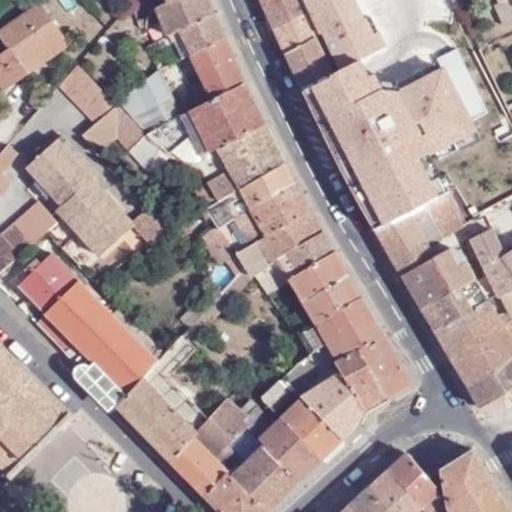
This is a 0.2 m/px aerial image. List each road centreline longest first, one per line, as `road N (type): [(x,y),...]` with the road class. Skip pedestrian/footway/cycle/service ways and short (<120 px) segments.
road 1 (primary): [(228,0),(314,176),(439,389),(470,422)]
road 2 (residential): [(0,309),(200,511)]
road 3 (secondary): [(470,422),(400,428),(297,511)]
